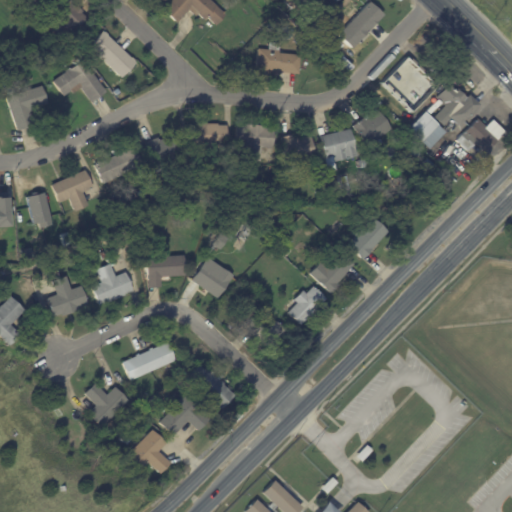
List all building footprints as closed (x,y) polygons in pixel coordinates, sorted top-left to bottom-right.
[(73,0),(74,1),(72,3),(77,8),(78,6),(85,11),(83,13),(89,18),(76,34),(66,26),(58,35),(47,26),(56,16),(47,8),(54,0),(73,0)] [(209,0),(225,16),(216,25),(209,18),(205,21),(199,15),(195,19),(188,12),(177,24),(163,10),(173,0),(209,0)] [(304,0),(306,1),(295,12),(283,1),(284,0),(304,0)] [(377,22),(352,49),(339,36),(369,3),(383,16),(377,22)] [(132,62),(116,78),(85,46),(101,30),(132,62)] [(277,43),(276,52),(297,54),(296,74),(253,70),(255,48),(266,49),(267,42),(277,43)] [(423,56),(425,54),(447,77),(425,99),(413,87),(415,85),(407,77),(405,80),(392,66),(405,53),(415,64),(423,56)] [(102,95),(91,103),(81,89),(74,94),(72,92),(64,97),(53,82),(66,73),(65,72),(70,69),(71,70),(83,61),(106,92),(102,95)] [(459,90),(468,99),(472,95),(482,105),(461,126),(453,118),(445,126),(436,117),(447,107),(438,98),(452,83),(459,90)] [(32,127),(18,132),(7,98),(42,87),(48,104),(37,108),(38,110),(31,112),(35,126),(32,127)] [(354,125),(364,119),(363,118),(375,108),(378,111),(392,129),(379,139),(383,143),(371,152),(353,127),(354,125)] [(404,129),(425,149),(442,132),(421,112),(404,129)] [(467,152),(456,141),(477,119),(487,128),(493,121),(504,132),(484,153),(475,144),(467,152)] [(198,126),(199,126),(199,124),(219,124),(218,125),(228,125),(228,145),(216,145),(216,158),(201,158),(201,145),(191,144),(191,125),(198,126)] [(267,128),(275,129),(274,149),(262,148),(261,160),(246,159),(247,146),(236,146),(237,126),(246,127),(246,124),(266,126),(266,128),(267,128)] [(338,171),(330,173),(321,137),(351,129),(358,157),(335,162),(338,171)] [(159,138),(160,141),(175,135),(183,158),(168,163),(170,166),(158,170),(158,168),(155,169),(146,143),(159,138)] [(312,136),(315,159),(300,161),(301,167),(288,168),(287,163),(285,163),(282,137),(296,136),(296,138),(312,136)] [(411,147),(420,156),(412,164),(403,155),(411,147)] [(143,167),(103,185),(94,165),(106,159),(107,161),(134,148),(143,167)] [(434,166),(428,171),(422,165),(428,159),(434,166)] [(369,168),(359,169),(358,161),(368,160),(369,168)] [(83,193),(89,206),(76,212),(70,199),(59,204),(52,186),(85,171),(93,188),(83,193)] [(23,197),(40,192),(50,224),(37,228),(35,223),(31,224),(23,197)] [(371,252),(364,261),(348,246),(356,238),(352,235),(358,228),(363,232),(374,220),(389,233),(371,252)] [(228,233),(231,235),(228,239),(234,244),(228,254),(214,245),(224,230),(228,233)] [(161,288),(151,289),(150,279),(149,279),(148,267),(146,267),(145,260),(149,260),(149,258),(159,257),(159,253),(168,252),(168,257),(186,256),(187,276),(162,278),(163,288),(161,288)] [(353,266),(346,274),(347,275),(338,285),(339,286),(331,295),(310,275),(326,259),(331,263),(341,253),(354,265),(353,266)] [(199,286),(193,281),(209,258),(234,276),(218,299),(199,286)] [(117,301),(101,307),(93,288),(103,284),(98,271),(113,266),(118,278),(127,274),(135,294),(117,301)] [(51,317),(44,298),(55,294),(50,281),(64,276),(69,290),(79,286),(85,304),(51,317)] [(327,299),(301,326),(288,314),(298,304),(295,300),(304,291),(307,294),(314,287),(327,299)] [(8,324),(18,334),(7,344),(0,337),(0,304),(8,296),(22,310),(8,324)] [(253,335),(245,328),(256,317),(270,330),(277,322),(292,336),(274,355),(253,335)] [(138,356),(139,355),(140,356),(151,352),(150,350),(153,349),(154,350),(168,344),(176,362),(131,382),(123,364),(137,358),(137,356),(138,356)] [(211,373),(212,372),(215,374),(214,375),(222,383),(223,382),(226,385),(225,386),(236,397),(222,411),(188,375),(201,363),(211,373)] [(104,395),(112,387),(125,400),(99,427),(86,413),(93,406),(81,393),(92,383),(104,395)] [(196,430),(189,422),(174,437),(160,423),(185,397),(209,421),(198,432),(196,430)] [(165,444),(166,445),(158,453),(170,465),(161,475),(149,463),(140,472),(126,458),(153,432),(165,444)] [(125,435),(129,439),(125,444),(120,440),(125,435)] [(334,481),(322,494),(316,488),(329,476),(334,481)] [(295,511),(277,511),(259,495),(270,482),(298,509),(295,511)] [(266,511),(243,511),(242,511),(253,499),(266,511)] [(315,511),(334,511),(325,503),(315,511)] [(345,511),(354,503),(362,511),(345,511)]
